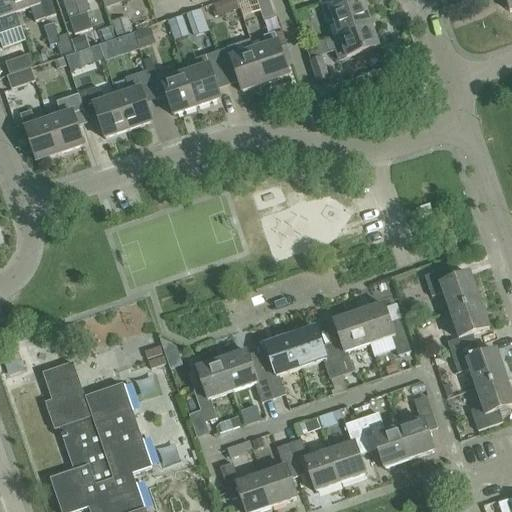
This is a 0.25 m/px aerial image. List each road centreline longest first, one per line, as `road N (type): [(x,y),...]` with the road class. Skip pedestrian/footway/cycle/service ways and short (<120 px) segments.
road 1 (residential): [(27,205),(232,135),(379,150)]
road 2 (residential): [(206,446),(428,369),(464,484)]
road 3 (residential): [(511,258),(465,126)]
